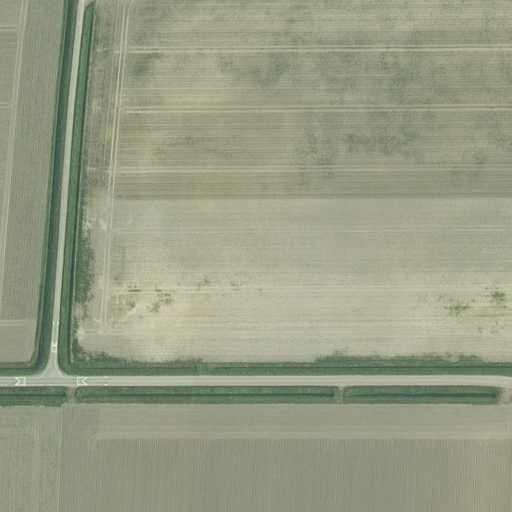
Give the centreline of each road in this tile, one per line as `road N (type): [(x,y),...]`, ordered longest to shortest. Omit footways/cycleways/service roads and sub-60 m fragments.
road 1 (unclassified): [(52,380),(511,383)]
road 2 (unclassified): [(52,380),(85,0)]
